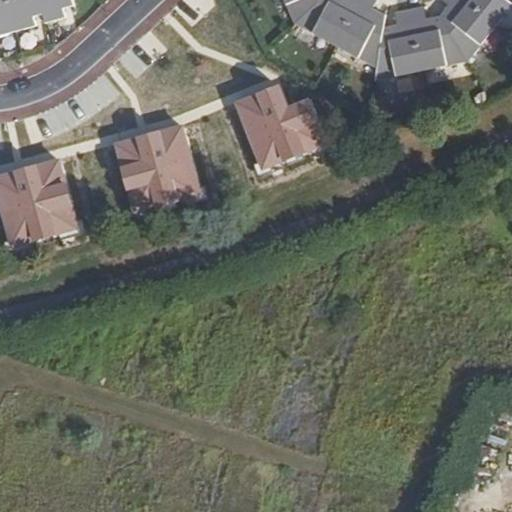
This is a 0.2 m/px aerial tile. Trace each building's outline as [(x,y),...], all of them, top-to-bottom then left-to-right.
[(0,0),(0,35),(1,38),(39,28),(37,18),(45,15),(47,24),(70,19),(68,10),(79,7),(76,0),(0,0)] [(292,0),(303,22),(326,0),(292,0)] [(326,0),(303,22),(383,67),(388,28),(389,15),(376,10),(381,0),(326,0)] [(444,16),(472,60),(511,11),(511,0),(445,0),(453,6),(444,16)] [(388,28),(383,67),(382,80),(472,60),(444,16),(430,19),(427,7),(400,14),(401,25),(388,28)] [(283,86),(237,104),(263,173),(331,147),(314,102),(292,110),(283,86)] [(188,126),(118,145),(138,217),(208,198),(188,126)] [(60,160),(0,176),(0,211),(11,251),(80,232),(60,160)]
